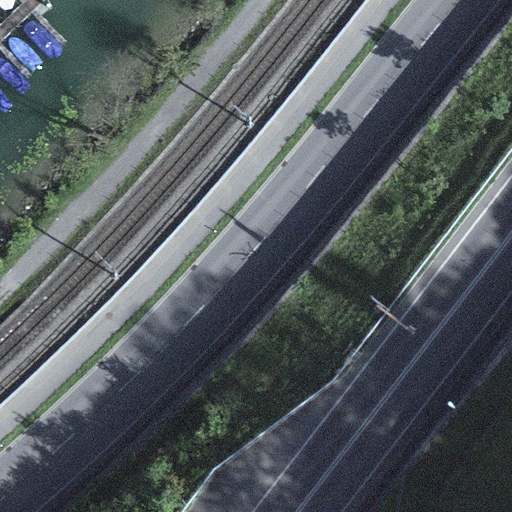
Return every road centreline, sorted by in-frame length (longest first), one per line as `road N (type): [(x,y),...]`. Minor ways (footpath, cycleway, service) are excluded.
road 1 (primary): [(467,0),(333,166),(151,364),(0,502)]
road 2 (trunk): [(511,234),(299,511)]
